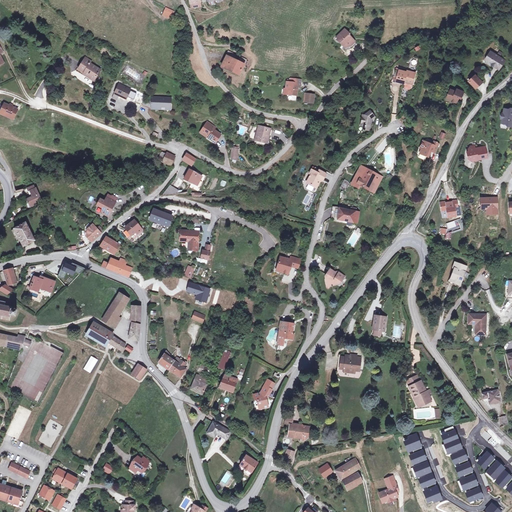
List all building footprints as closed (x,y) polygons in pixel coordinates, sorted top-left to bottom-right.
[(201,8),(200,0),(187,0),(189,9),(201,8)] [(170,20),(174,11),(165,7),(161,15),(170,20)] [(351,33),(346,29),(338,37),(342,42),(341,43),(346,48),(350,45),(351,46),(356,41),(351,36),(351,33)] [(350,45),(346,48),(345,49),(347,51),(354,48),(358,44),(356,41),(351,46),(350,45)] [(499,64),(504,67),(509,59),(495,50),(490,58),(491,62),(495,64),(498,65),(499,64)] [(245,64),(229,55),(221,67),(238,76),(245,64)] [(92,62),(86,58),(80,67),(86,71),(83,74),(94,81),(101,70),(91,64),(92,62)] [(408,71),(407,73),(400,71),(399,73),(397,82),(405,85),(404,85),(405,86),(405,88),(405,89),(410,90),(411,90),(412,87),(412,88),(413,85),(416,74),(408,71)] [(476,76),(470,81),(473,85),(479,80),(476,76)] [(301,81),(292,80),(291,83),(288,83),(286,95),(297,95),(297,90),(296,90),(296,87),(301,87),(301,81)] [(479,80),(473,85),(476,89),(483,84),(480,80),(479,80)] [(131,96),(134,90),(122,85),(117,94),(129,99),(131,96)] [(456,104),(458,101),(459,99),(462,100),(465,93),(458,90),(457,93),(451,91),(447,100),(456,104)] [(314,95),(306,94),(304,102),(313,103),(314,95)] [(154,100),(154,111),(163,110),(163,109),(172,108),(172,100),(154,100)] [(5,104),(1,112),(3,113),(13,118),(18,109),(13,107),(10,106),(5,104)] [(507,123),(507,125),(511,126),(511,122),(511,120),(511,119),(511,107),(510,107),(510,109),(504,108),(503,113),(502,112),(501,117),(502,118),(501,122),(507,123)] [(372,120),(375,118),(371,112),(367,114),(367,117),(363,116),(361,127),(364,127),(363,131),(370,131),(372,120)] [(207,124),(203,131),(211,136),(209,139),(217,144),(223,135),(216,130),(217,128),(212,124),(211,127),(207,124)] [(260,126),(256,141),(261,141),(261,139),(265,140),(266,137),(270,138),(272,129),(260,126)] [(420,149),(422,150),(420,154),(429,158),(431,152),(435,154),(439,144),(435,143),(433,146),(423,142),(420,149)] [(466,158),(471,161),(479,159),(479,158),(486,157),(484,146),(474,148),(473,145),(469,146),(466,149),(467,151),(468,156),(466,158)] [(187,153),(184,158),(192,164),(196,160),(187,153)] [(174,157),(167,154),(164,161),(171,163),(174,157)] [(362,165),(355,179),(358,180),(355,186),(359,187),(360,185),(374,192),(382,177),(362,165)] [(182,180),(187,169),(181,167),(176,177),(182,180)] [(201,176),(189,170),(184,179),(197,186),(201,176)] [(311,176),(307,185),(316,190),(321,181),(323,182),(326,175),(319,172),(318,175),(314,172),(312,171),(310,175),(311,176)] [(345,190),(349,183),(344,180),(340,187),(345,190)] [(170,186),(162,195),(171,193),(176,193),(177,191),(170,186)] [(27,199),(31,207),(37,204),(35,200),(40,197),(35,188),(29,191),(28,192),(30,197),(27,199)] [(440,208),(445,207),(447,212),(455,209),(453,204),(457,202),(453,194),(437,200),(440,208)] [(115,201),(107,197),(105,200),(101,199),(98,205),(103,208),(101,212),(109,216),(116,201),(115,201)] [(495,198),(481,198),(481,208),(486,208),(486,213),(496,213),(495,198)] [(351,211),(337,209),(336,219),(355,222),(356,215),(357,209),(352,208),(351,211)] [(164,213),(154,209),(151,220),(163,224),(162,226),(167,228),(172,214),(167,212),(166,215),(164,214),(164,213)] [(457,219),(447,223),(450,232),(460,228),(457,219)] [(141,228),(135,220),(126,228),(132,235),(136,231),(141,228)] [(35,241),(26,223),(12,230),(22,248),(35,241)] [(88,238),(92,242),(105,230),(100,226),(98,228),(93,224),(88,229),(88,233),(89,234),(87,236),(88,238)] [(200,232),(183,231),(182,241),(190,241),(189,250),(198,250),(200,232)] [(107,236),(101,245),(115,253),(120,244),(107,236)] [(295,267),(297,259),(291,257),(290,260),(280,257),(278,267),(283,268),(281,272),(289,275),(291,266),(295,267)] [(104,262),(102,267),(107,269),(108,268),(120,273),(124,264),(127,265),(128,260),(122,258),(120,263),(111,259),(109,264),(104,262)] [(66,263),(65,265),(63,264),(58,277),(64,279),(67,273),(71,275),(74,276),(75,272),(80,274),(86,269),(74,264),(73,266),(66,263)] [(468,267),(456,263),(454,268),(456,268),(452,279),(458,280),(457,283),(462,285),(468,267)] [(133,268),(127,265),(124,264),(120,273),(130,277),(133,268)] [(188,265),(184,276),(191,278),(195,268),(188,265)] [(17,283),(13,269),(5,271),(9,285),(17,283)] [(326,286),(330,285),(330,284),(333,285),(336,285),(338,281),(340,282),(344,277),(338,273),(335,274),(329,270),(325,275),(327,276),(325,280),(326,286)] [(42,280),(35,278),(31,289),(39,292),(40,289),(52,293),(55,283),(43,278),(42,280)] [(207,303),(210,287),(188,283),(186,293),(196,295),(195,300),(207,303)] [(6,285),(0,289),(7,295),(13,290),(6,285)] [(120,293),(113,304),(122,309),(128,298),(120,293)] [(159,294),(151,293),(153,301),(160,303),(159,294)] [(6,302),(0,301),(0,318),(11,321),(12,315),(17,316),(18,310),(13,309),(13,308),(5,306),(6,302)] [(122,309),(113,304),(110,310),(118,315),(122,309)] [(141,306),(133,306),(133,320),(132,327),(130,337),(139,339),(140,329),(141,321),(141,306)] [(118,315),(110,310),(103,320),(115,328),(120,321),(116,318),(118,315)] [(194,311),(191,319),(203,324),(206,316),(194,311)] [(387,316),(376,314),(374,328),(375,328),(374,333),(381,334),(382,329),(384,330),(387,316)] [(477,326),(477,334),(487,334),(488,315),(470,314),(470,324),(478,324),(478,326),(477,326)] [(291,334),(294,335),(295,324),(293,324),(292,328),(289,327),(290,323),(282,322),(278,345),(283,346),(285,339),(290,339),(291,334)] [(108,331),(95,324),(87,336),(106,347),(109,343),(112,338),(106,334),(108,331)] [(114,334),(108,331),(106,334),(112,338),(109,343),(112,344),(116,337),(114,335),(114,334)] [(20,337),(0,333),(0,343),(22,349),(24,343),(30,346),(32,341),(26,338),(27,335),(20,334),(20,337)] [(121,341),(116,337),(112,344),(114,346),(115,344),(118,346),(119,344),(121,346),(120,347),(121,348),(125,343),(121,341)] [(46,386),(63,353),(49,346),(43,357),(48,359),(37,382),(46,386)] [(224,370),(232,352),(224,349),(217,367),(224,370)] [(169,369),(175,361),(176,360),(167,351),(160,363),(169,369)] [(357,357),(357,355),(351,354),(350,358),(342,357),(340,369),(359,372),(361,357),(357,357)] [(175,361),(169,369),(181,377),(187,369),(185,368),(187,364),(181,360),(179,363),(175,361)] [(147,370),(140,365),(133,374),(141,379),(147,370)] [(238,380),(225,375),(220,386),(233,392),(238,380)] [(410,386),(420,380),(418,375),(407,380),(410,386)] [(205,385),(196,379),(192,388),(202,393),(205,385)] [(268,379),(265,385),(271,389),(275,383),(268,379)] [(424,388),(420,380),(410,386),(415,397),(414,398),(416,403),(418,403),(419,403),(419,402),(420,401),(429,396),(428,394),(427,390),(425,391),(424,388)] [(271,389),(265,385),(261,392),(254,394),(255,398),(257,400),(258,404),(261,403),(263,407),(268,405),(266,397),(267,397),(272,389),(271,389)] [(490,403),(500,402),(498,392),(483,394),(484,399),(489,398),(490,403)] [(431,400),(429,396),(420,401),(419,402),(419,403),(418,403),(419,406),(431,400)] [(294,415),(287,414),(285,423),(290,424),(288,432),(286,432),(286,434),(288,434),(288,435),(302,437),(302,439),(306,439),(309,437),(309,433),(308,433),(309,427),(292,425),(294,415)] [(222,427),(214,423),(207,433),(214,437),(216,434),(226,440),(231,433),(222,427)] [(449,453),(462,448),(454,427),(445,430),(446,431),(442,433),(446,443),(446,444),(445,445),(449,453)] [(295,453),(287,451),(285,457),(292,461),(295,453)] [(467,494),(470,502),(483,497),(464,451),(452,456),(457,467),(460,465),(461,467),(457,468),(461,479),(465,478),(466,479),(461,481),(465,490),(469,488),(471,492),(467,494)] [(488,472),(495,479),(505,468),(488,453),(479,462),(485,468),(488,465),(492,468),(488,472)] [(257,463),(246,456),(241,465),(251,472),(257,463)] [(142,460),(138,457),(134,464),(135,465),(132,470),(137,473),(139,471),(142,473),(148,464),(142,460)] [(356,457),(351,461),(356,469),(361,466),(356,457)] [(356,469),(351,461),(340,468),(338,465),(334,468),(341,480),(356,469)] [(30,471),(12,462),(9,469),(27,478),(30,471)] [(332,472),(327,465),(323,467),(324,470),(321,471),(324,477),(332,472)] [(78,478),(60,468),(59,470),(57,473),(54,478),(73,489),(78,478)] [(511,477),(506,472),(497,482),(506,490),(509,487),(510,488),(508,489),(511,493),(511,477)] [(359,482),(355,473),(342,481),(346,488),(359,482)] [(395,489),(397,488),(394,481),(387,484),(389,490),(379,494),(383,503),(387,501),(388,503),(393,501),(393,499),(398,497),(396,493),(395,489)] [(20,491),(0,485),(0,497),(1,497),(1,499),(18,505),(17,507),(22,508),(24,499),(18,497),(20,491)] [(55,490),(45,485),(40,495),(51,500),(55,490)] [(67,499),(59,495),(54,504),(62,509),(67,499)] [(133,502),(126,501),(126,506),(123,506),(124,511),(121,511),(133,511),(134,511),(135,511),(136,506),(133,506),(133,502)]
